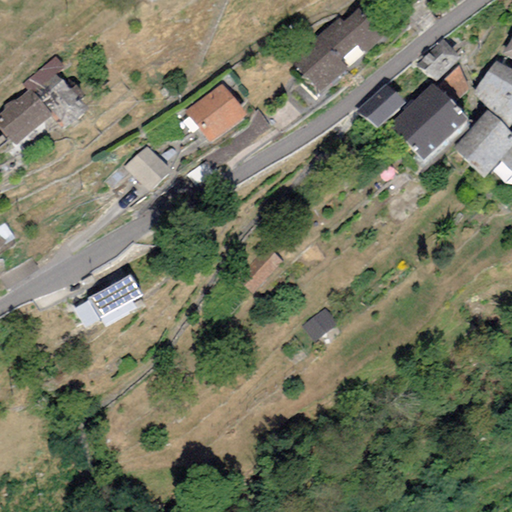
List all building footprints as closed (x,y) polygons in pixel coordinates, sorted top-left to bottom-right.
[(339,17),(289,59),(319,95),(387,38),(359,5),(342,20),(339,17)] [(511,37),(503,54),(511,59),(511,37)] [(443,40),(416,65),(436,82),(459,58),(443,40)] [(30,88),(33,92),(54,74),(63,67),(55,57),(21,84),(27,91),(30,88)] [(511,123),(511,70),(496,61),(473,94),(509,128),(511,123)] [(468,91),(458,66),(436,86),(453,104),(468,91)] [(63,129),(88,110),(54,74),(33,92),(51,115),(63,129)] [(220,83),(185,111),(210,143),(242,118),(245,115),(220,83)] [(434,83),(390,122),(423,158),(467,119),(453,104),(436,86),(434,83)] [(405,103),(385,85),(355,112),(377,128),(405,103)] [(27,91),(0,111),(0,129),(15,145),(51,115),(33,92),(30,88),(27,91)] [(488,110),(453,149),(483,179),(500,159),(511,146),(511,134),(511,135),(488,110)] [(511,134),(511,135),(511,134),(511,146),(500,159),(511,169),(511,134)] [(145,144),(123,166),(149,192),(171,170),(145,144)] [(267,247),(252,264),(267,277),(282,260),(267,247)] [(253,294),(267,277),(252,264),(237,281),(253,294)] [(129,274),(88,298),(89,301),(100,319),(142,295),(129,274)] [(89,301),(74,309),(85,328),(100,319),(89,301)] [(335,324),(324,310),(303,326),(314,340),(335,324)]
